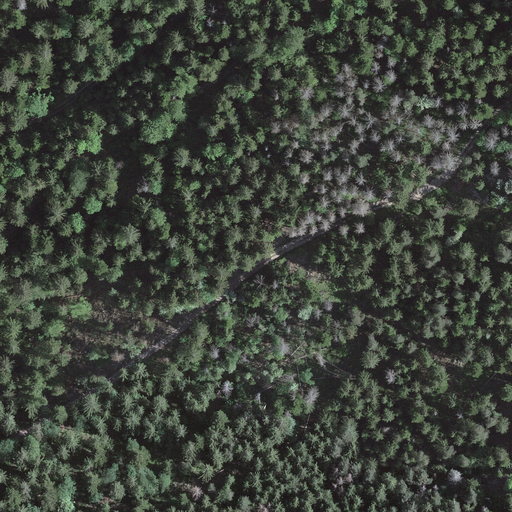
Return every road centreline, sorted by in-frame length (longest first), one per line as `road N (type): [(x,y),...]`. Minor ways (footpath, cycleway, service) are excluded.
road 1 (track): [(511,101),(434,187),(315,232),(271,258),(0,452)]
road 2 (track): [(322,0),(250,57),(64,173),(0,245)]
road 3 (track): [(191,0),(160,36),(59,108),(0,129)]
